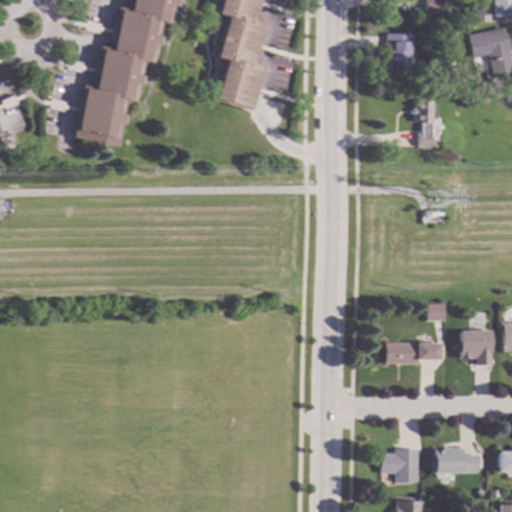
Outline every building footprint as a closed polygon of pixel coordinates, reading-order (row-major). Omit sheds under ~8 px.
[(175,0),(175,3),(174,8),(171,8),(167,25),(157,23),(154,37),(157,37),(156,42),(155,48),(153,47),(149,64),(140,62),(137,77),(139,77),(138,82),(137,86),(134,86),(131,103),(121,102),(119,115),(121,115),(120,121),(119,126),(117,125),(112,148),(67,139),(73,112),(78,86),(88,88),(91,72),(96,47),(106,49),(109,33),(114,8),(124,10),(125,0),(175,0)] [(259,0),(258,4),(253,21),(263,24),(256,47),(252,63),(264,67),(257,92),(250,114),(208,101),(214,79),(219,60),(209,57),(215,36),(220,17),(210,14),(213,0),(259,0)] [(437,0),(437,13),(423,13),(422,0),(437,0)] [(475,0),(476,6),(480,7),(480,21),(465,21),(465,6),(472,6),(472,0),(475,0)] [(511,0),(511,15),(491,15),(491,0),(511,0)] [(510,73),(490,77),(485,54),(469,58),(464,35),(500,27),(510,73)] [(410,52),(406,52),(406,70),(386,70),(386,58),(383,58),(383,34),(410,34),(410,52)] [(430,102),(428,147),(414,146),(415,132),(417,132),(417,122),(412,122),(412,115),(409,115),(410,108),(412,108),(413,101),(430,102)] [(436,320),(419,321),(419,304),(436,304),(436,320)] [(511,350),(497,351),(496,324),(511,324),(511,350)] [(485,365),(469,365),(469,358),(454,359),(453,331),(484,330),(485,365)] [(433,360),(411,360),(411,363),(379,364),(379,343),(433,343),(433,360)] [(511,472),(491,472),(491,450),(505,450),(505,446),(511,446),(511,472)] [(456,454),(472,454),(472,472),(427,473),(427,449),(456,448),(456,454)] [(412,482),(389,482),(389,473),(374,473),(374,453),(388,453),(388,449),(413,450),(412,482)] [(479,492),(475,497),(470,493),(473,488),(479,492)] [(417,511),(388,511),(388,507),(391,507),(391,500),(417,501),(417,511)] [(511,511),(491,511),(491,503),(511,503),(511,511)]
